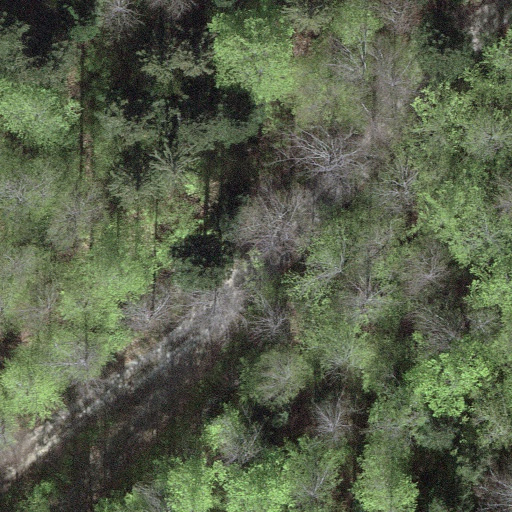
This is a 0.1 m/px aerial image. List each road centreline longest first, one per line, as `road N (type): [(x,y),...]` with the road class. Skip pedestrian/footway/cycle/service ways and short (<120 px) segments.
road 1 (track): [(0,473),(209,313),(364,143),(511,1)]
road 2 (track): [(75,511),(141,427),(209,313)]
